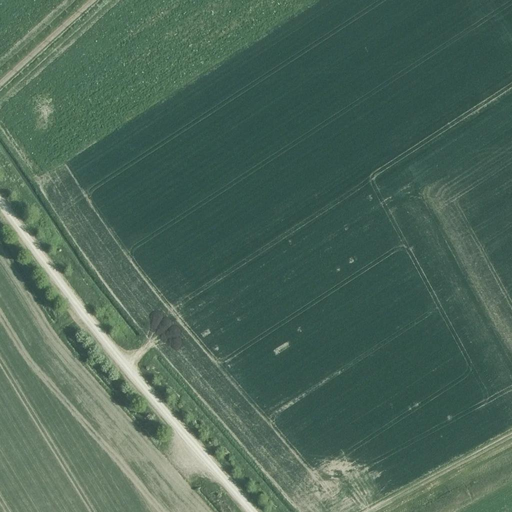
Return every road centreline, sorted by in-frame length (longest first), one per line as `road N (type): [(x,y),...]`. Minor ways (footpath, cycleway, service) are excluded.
road 1 (unclassified): [(250,511),(117,359),(0,204)]
road 2 (unknown): [(0,81),(96,0)]
